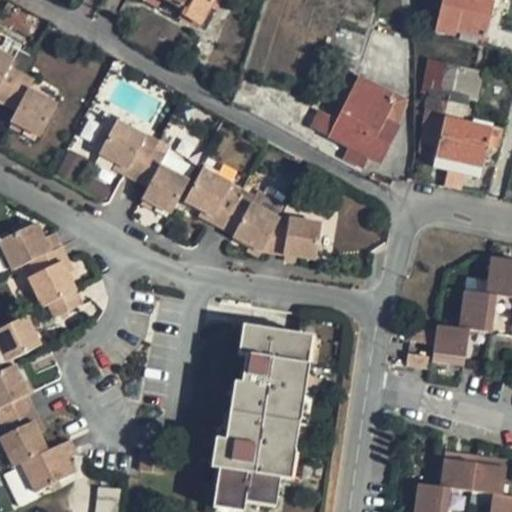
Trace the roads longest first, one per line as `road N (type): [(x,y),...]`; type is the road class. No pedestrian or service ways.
road 1 (residential): [(402,199),(31,0)]
road 2 (residential): [(380,310),(200,282),(0,180)]
road 3 (residential): [(352,511),(380,310)]
